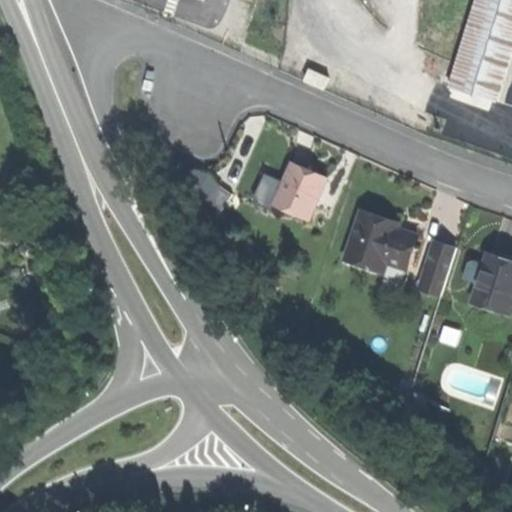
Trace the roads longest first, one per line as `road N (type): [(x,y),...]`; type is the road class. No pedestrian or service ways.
road 1 (residential): [(193,321),(196,300),(183,265),(101,100),(99,77),(119,43),(142,39),(511,191)]
road 2 (secondary): [(193,321),(64,123)]
road 3 (secondary): [(395,511),(225,369)]
road 4 (secondary): [(64,123),(135,308)]
road 5 (residential): [(115,476),(298,492)]
road 6 (secondary): [(191,389),(298,492)]
road 7 (secondary): [(18,0),(64,123)]
road 8 (residential): [(115,476),(185,434),(195,418),(191,389)]
road 9 (residential): [(108,407),(0,477)]
